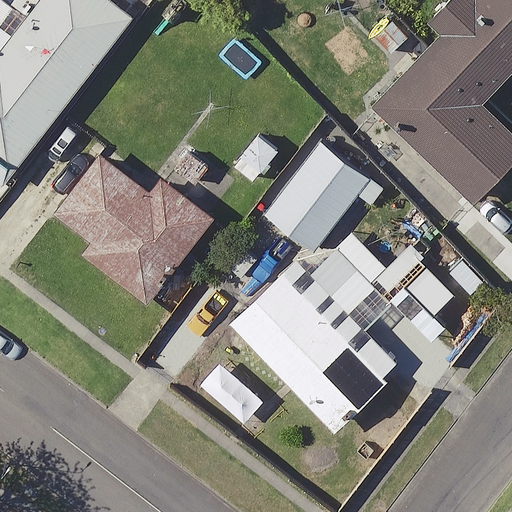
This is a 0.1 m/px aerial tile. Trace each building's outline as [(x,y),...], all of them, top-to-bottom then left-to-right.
[(0,167),(123,11),(108,0),(18,0),(10,11),(0,3),(0,167)] [(428,29),(364,94),(464,193),(511,144),(511,134),(469,92),(511,48),(511,0),(430,0),(415,15),(428,29)] [(406,34),(379,7),(357,29),(384,56),(406,34)] [(271,141),(246,125),(224,161),(249,176),(271,141)] [(361,171),(311,134),(257,206),(306,244),(361,171)] [(144,181),(91,142),(47,202),(87,231),(76,245),(142,292),(202,208),(151,171),(144,181)] [(345,341),(255,249),(234,269),(249,284),(220,312),(326,421),(390,358),(359,327),(345,341)] [(366,280),(344,262),(321,289),(343,308),(366,280)]
